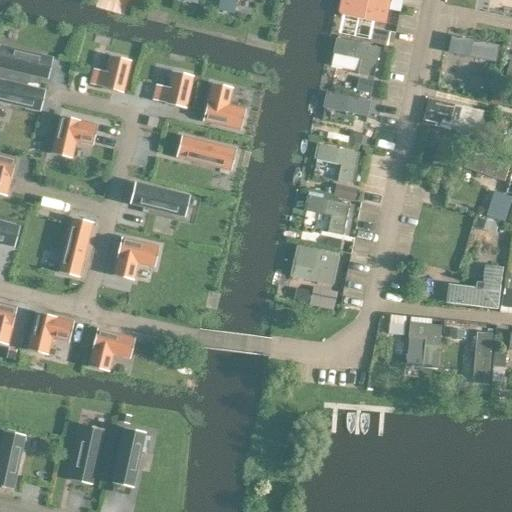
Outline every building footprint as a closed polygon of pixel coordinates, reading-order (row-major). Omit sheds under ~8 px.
[(219,0),(217,9),(232,14),(235,0),(219,0)] [(383,24),(388,0),(342,0),(341,1),(339,10),(342,15),(383,24)] [(392,0),(391,9),(401,10),(402,0),(392,0)] [(372,30),(370,42),(392,46),(394,34),(372,30)] [(456,53),(495,60),(498,45),(459,38),(456,53)] [(333,54),(330,66),(357,72),(357,74),(373,78),(376,63),(375,63),(378,48),(337,39),(333,54)] [(0,68),(47,79),(52,59),(0,46),(0,68)] [(93,69),(89,85),(101,88),(122,93),(130,61),(109,56),(105,72),(93,69)] [(156,85),(152,101),(164,103),(164,104),(184,109),(192,76),(171,72),(167,88),(156,85)] [(360,79),(358,91),(369,93),(372,82),(360,79)] [(0,102),(39,111),(44,91),(0,80),(0,102)] [(240,130),(245,110),(228,106),(232,88),(211,84),(202,121),(240,130)] [(366,117),(369,102),(325,93),(322,108),(366,117)] [(424,123),(480,136),(485,111),(429,98),(424,123)] [(75,142),(92,146),(97,125),(59,116),(50,154),(71,159),(75,142)] [(230,171),(235,150),(181,137),(175,157),(230,171)] [(351,185),(357,153),(318,145),(315,160),(340,165),(337,181),(351,185)] [(468,154),(464,168),(503,181),(507,166),(468,154)] [(15,159),(0,155),(0,195),(6,196),(15,159)] [(132,205),(183,217),(189,197),(134,183),(129,204),(132,205)] [(339,187),(336,197),(353,201),(356,191),(339,187)] [(327,233),(342,236),(349,205),(307,196),(304,211),(330,216),(327,233)] [(482,199),(474,225),(496,232),(504,206),(482,199)] [(57,273),(78,278),(92,223),(71,218),(57,273)] [(0,244),(13,248),(19,227),(0,221),(0,244)] [(121,238),(112,276),(132,281),(136,263),(154,267),(158,247),(121,238)] [(291,278),(333,286),(340,255),(297,247),(291,278)] [(497,308),(501,265),(483,263),(480,287),(447,283),(445,301),(497,308)] [(333,309),(337,293),(299,284),(295,299),(333,309)] [(511,295),(505,295),(503,307),(511,307),(511,295)] [(0,343),(6,345),(16,308),(0,303),(0,343)] [(73,322),(35,312),(26,350),(47,356),(51,338),(68,343),(73,322)] [(388,335),(407,334),(406,314),(387,315),(388,335)] [(422,368),(438,369),(441,326),(409,323),(408,338),(425,339),(422,368)] [(87,367),(108,372),(112,355),(129,359),(134,339),(96,329),(87,367)] [(487,383),(491,334),(476,333),(472,382),(487,383)] [(8,349),(6,358),(13,360),(15,351),(8,349)] [(493,352),(492,366),(503,367),(505,353),(493,352)] [(120,415),(119,421),(128,424),(129,417),(120,415)] [(70,480),(90,485),(102,430),(82,425),(70,480)] [(144,433),(123,429),(111,484),(132,488),(144,433)] [(24,436),(3,431),(0,445),(0,488),(12,491),(24,436)]
